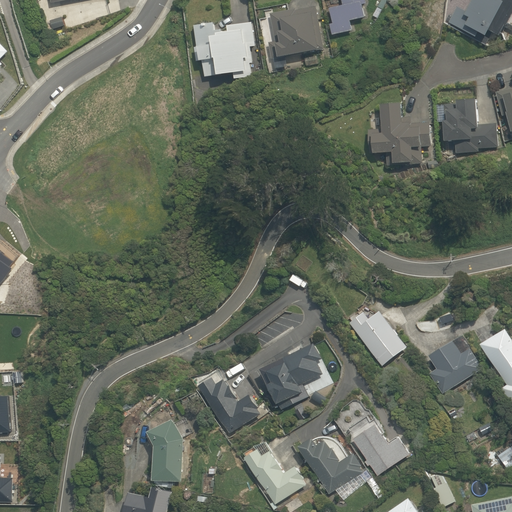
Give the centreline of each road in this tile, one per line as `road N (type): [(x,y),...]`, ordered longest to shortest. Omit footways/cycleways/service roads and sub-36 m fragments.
road 1 (tertiary): [(511,256),(459,267),(403,266),(383,260),(329,215),(296,212),(271,235),(241,295),(181,341)]
road 2 (residential): [(181,341),(188,354),(209,351),(290,299),(307,300),(351,364),(341,395),(313,431)]
road 3 (tertiary): [(181,341),(98,383),(81,423),(66,511)]
road 4 (residential): [(158,0),(131,35),(56,83),(0,146)]
